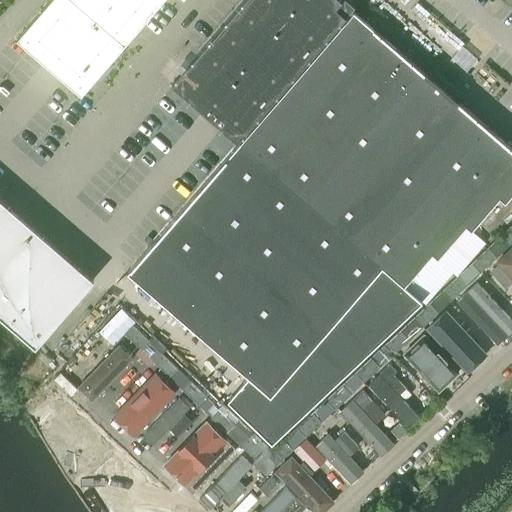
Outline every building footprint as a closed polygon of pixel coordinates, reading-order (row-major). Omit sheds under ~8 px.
[(47,0),(16,37),(80,93),(160,0),(47,0)] [(242,0),(170,84),(239,143),(353,11),(351,9),(354,6),(347,0),(242,0)] [(239,143),(126,272),(247,376),(227,399),(271,442),(422,300),(404,285),(432,252),(437,257),(466,225),(471,229),(500,197),(505,202),(511,193),(511,148),(353,11),(239,143)] [(0,315),(34,346),(93,278),(50,241),(0,197),(0,315)] [(511,246),(511,244),(511,225),(502,236),(511,246)] [(482,273),(511,246),(502,236),(473,263),(482,273)] [(511,254),(497,268),(511,283),(511,254)] [(453,301),(482,273),(473,263),(444,291),(453,301)] [(511,315),(481,283),(459,303),(497,344),(511,329),(511,315)] [(424,328),(453,301),(444,291),(415,318),(424,328)] [(490,353),(447,309),(427,328),(471,372),(490,353)] [(395,356),(424,328),(415,318),(386,346),(395,356)] [(126,333),(155,361),(162,354),(163,353),(134,324),(132,326),(126,333)] [(425,334),(405,352),(440,390),(460,371),(425,334)] [(113,349),(78,385),(95,401),(136,358),(119,342),(113,349)] [(366,383),(395,356),(386,346),(357,373),(366,383)] [(155,361),(184,389),(191,382),(192,381),(163,353),(162,354),(155,361)] [(145,376),(116,407),(126,417),(155,387),(161,393),(169,385),(151,369),(145,376)] [(384,371),(371,384),(412,429),(425,417),(384,371)] [(338,411),(366,383),(357,373),(328,401),(338,411)] [(184,389),(212,417),(220,409),(221,409),(192,381),(191,382),(184,389)] [(185,395),(142,438),(161,456),(203,413),(185,395)] [(355,398),(343,409),(385,453),(397,442),(355,398)] [(308,438),(338,411),(328,401),(299,428),(308,438)] [(212,417),(241,445),(249,437),(221,409),(220,409),(212,417)] [(214,422),(170,467),(187,485),(232,440),(214,422)] [(279,466),(308,438),(299,428),(270,456),(279,466)] [(347,432),(331,447),(358,476),(374,461),(347,432)] [(241,445),(271,475),(279,466),(278,465),(249,437),(241,445)] [(234,461),(197,498),(209,510),(222,497),(230,505),(248,486),(241,478),(254,466),(242,454),(234,461)] [(295,455),(282,467),(324,511),(336,500),(295,455)] [(274,471),(259,487),(267,495),(283,480),(274,471)] [(287,483),(258,511),(299,511),(308,504),(287,483)]
